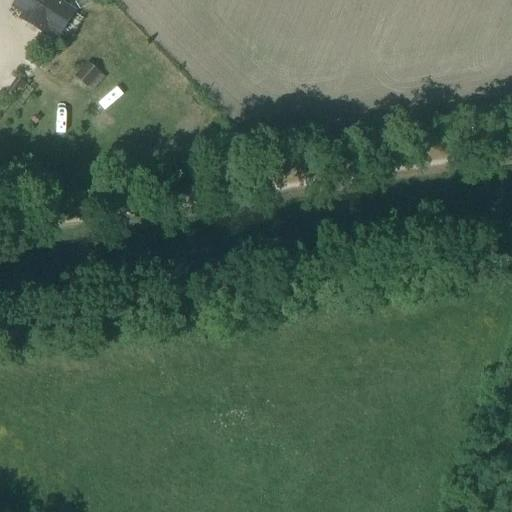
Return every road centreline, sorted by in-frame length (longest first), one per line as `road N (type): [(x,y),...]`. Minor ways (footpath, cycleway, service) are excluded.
road 1 (track): [(0,321),(511,235)]
road 2 (track): [(511,156),(0,235)]
